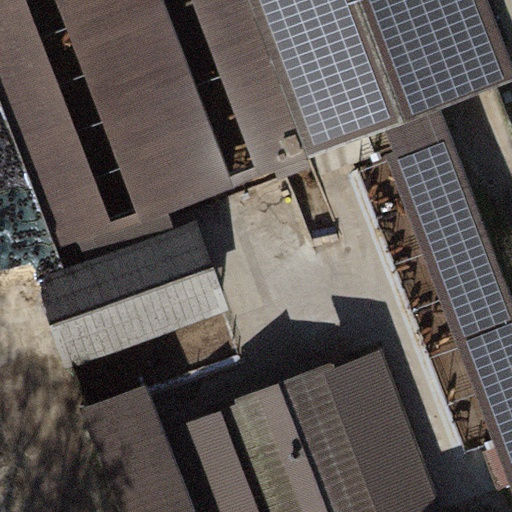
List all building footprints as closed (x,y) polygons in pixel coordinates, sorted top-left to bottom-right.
[(118,226),(31,0),(0,0),(0,69),(67,245),(118,226)] [(141,217),(58,0),(31,0),(118,226),(141,217)] [(58,0),(141,217),(233,182),(163,0),(58,0)] [(263,171),(196,0),(163,0),(233,182),(263,171)] [(314,151),(255,0),(196,0),(263,171),(314,151)] [(468,0),(255,0),(314,151),(499,79),(468,0)] [(197,228),(45,285),(73,361),(225,305),(197,228)] [(443,511),(384,352),(160,435),(143,389),(92,408),(131,511),(443,511)] [(511,486),(511,458),(507,444),(487,451),(500,491),(511,486)]
